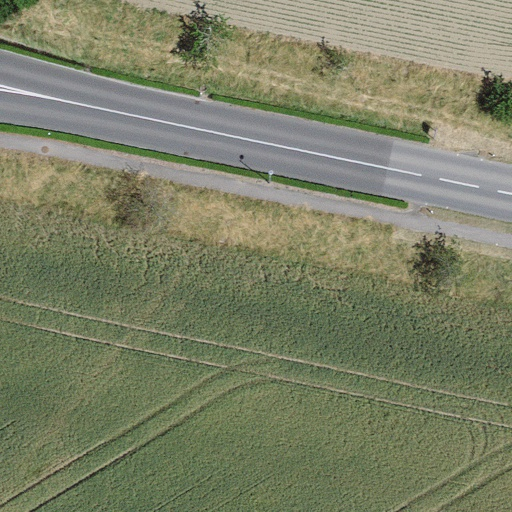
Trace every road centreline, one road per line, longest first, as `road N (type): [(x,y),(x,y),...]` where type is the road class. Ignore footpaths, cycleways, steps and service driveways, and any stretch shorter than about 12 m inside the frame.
road 1 (tertiary): [(0,89),(322,153)]
road 2 (tertiary): [(511,192),(322,153)]
